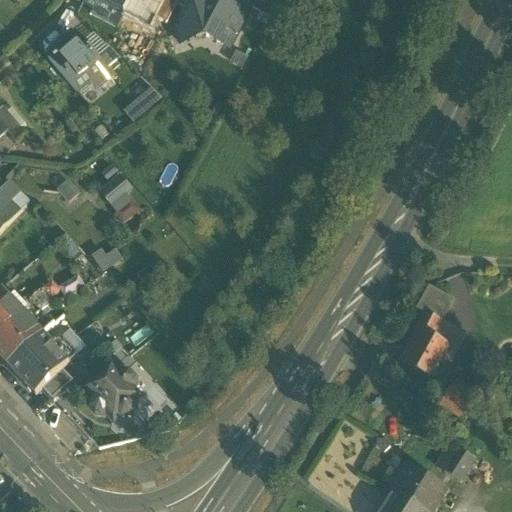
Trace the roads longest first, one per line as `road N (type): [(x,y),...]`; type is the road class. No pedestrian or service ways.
road 1 (secondary): [(277,423),(460,108),(507,0)]
road 2 (secondary): [(277,423),(153,505),(109,508),(49,485)]
road 3 (track): [(388,239),(434,263),(511,270)]
